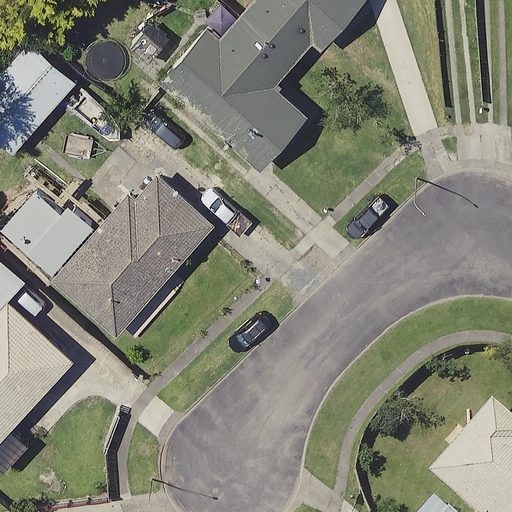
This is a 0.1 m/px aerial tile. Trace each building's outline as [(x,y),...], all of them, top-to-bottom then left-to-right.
[(364,0),(249,0),(224,28),(211,17),(162,73),(265,163),(313,109),(280,79),(320,34),(328,41),(364,0)] [(0,80),(0,133),(17,149),(81,77),(37,39),(0,80)] [(135,183),(56,273),(120,329),(221,215),(162,164),(141,188),(135,183)] [(8,293),(0,301),(0,440),(77,354),(8,293)] [(511,511),(511,419),(491,402),(427,475),(470,511),(511,511)]
